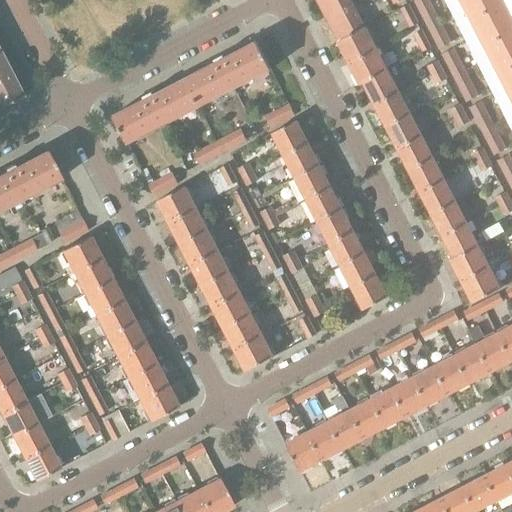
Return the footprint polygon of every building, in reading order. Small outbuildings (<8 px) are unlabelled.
[(349,0),(317,0),(327,19),(352,6),(349,0)] [(416,0),(414,1),(419,9),(429,3),(427,0),(416,0)] [(511,49),(511,11),(511,9),(505,0),(476,0),(463,7),(491,60),(511,49)] [(433,11),(429,3),(419,9),(423,17),(433,11)] [(327,19),(332,28),(339,41),(364,28),(352,6),(327,19)] [(417,24),(407,6),(400,9),(410,28),(417,24)] [(423,17),(427,25),(437,19),(433,11),(423,17)] [(441,27),(437,19),(427,25),(431,32),(441,27)] [(431,32),(435,40),(445,35),(441,27),(431,32)] [(364,28),(339,41),(337,42),(349,63),(375,50),(364,28)] [(429,49),(420,31),(413,34),(423,52),(429,49)] [(450,42),(445,35),(435,40),(439,48),(450,42)] [(223,56),(214,61),(215,63),(184,79),(198,106),(223,93),(270,70),(256,42),(224,58),(223,56)] [(442,54),(446,62),(457,56),(453,48),(442,54)] [(511,49),(491,60),(511,101),(511,49)] [(375,50),(349,63),(360,85),(363,83),(386,72),(375,50)] [(0,79),(11,73),(0,52),(0,51),(0,79)] [(461,64),(457,56),(446,62),(450,70),(461,64)] [(427,66),(432,75),(441,70),(436,62),(427,66)] [(450,70),(454,78),(465,72),(461,64),(450,70)] [(445,79),(441,70),(432,75),(436,84),(445,79)] [(386,72),(363,83),(375,106),(398,94),(386,72)] [(469,80),(465,72),(454,78),(458,86),(469,80)] [(0,108),(23,96),(11,73),(0,79),(0,108)] [(152,93),(143,97),(144,100),(112,117),(126,144),(198,106),(184,79),(153,95),(152,93)] [(458,86),(462,94),(473,88),(469,80),(458,86)] [(477,96),(473,88),(462,94),(466,102),(477,96)] [(398,94),(375,106),(386,128),(409,115),(398,94)] [(469,108),(473,115),(484,110),(480,102),(469,108)] [(288,105),(281,109),(286,120),(294,116),(288,105)] [(450,110),(454,119),(463,114),(459,105),(450,110)] [(281,109),(273,113),(278,124),(286,120),(281,109)] [(489,118),(484,110),(473,115),(477,123),(489,118)] [(270,128),(278,124),(273,113),(265,117),(270,128)] [(468,123),(463,114),(454,119),(459,127),(468,123)] [(409,115),(386,128),(398,149),(420,137),(409,115)] [(477,123),(481,131),(493,126),(489,118),(477,123)] [(238,145),(267,130),(262,121),(241,131),(240,130),(232,134),(238,145)] [(272,134),(284,157),(307,145),(295,122),(272,134)] [(497,133),(493,126),(481,131),(486,139),(497,133)] [(486,139),(490,147),(501,141),(497,133),(486,139)] [(230,149),(238,145),(232,134),(224,138),(230,149)] [(420,137),(398,149),(409,171),(432,159),(420,137)] [(222,153),(230,149),(224,138),(217,142),(222,153)] [(505,149),(501,141),(490,147),(494,155),(505,149)] [(214,157),(222,153),(217,142),(209,146),(214,157)] [(284,157),(295,179),(318,166),(307,145),(284,157)] [(206,161),(214,157),(209,146),(201,150),(206,161)] [(473,154),(477,163),(486,158),(482,149),(473,154)] [(198,165),(206,161),(201,150),(193,154),(198,165)] [(0,210),(60,179),(46,152),(14,168),(12,165),(4,170),(5,173),(0,175),(0,210)] [(497,161),(501,169),(511,163),(508,155),(497,161)] [(491,167),(486,158),(477,163),(482,172),(491,167)] [(432,159),(409,171),(420,193),(443,181),(432,159)] [(501,169),(505,177),(511,172),(511,163),(501,169)] [(238,168),(243,177),(252,173),(247,164),(238,168)] [(226,165),(219,168),(229,187),(236,183),(226,165)] [(295,179),(307,200),(330,188),(318,166),(295,179)] [(172,173),(164,177),(169,188),(177,184),(172,173)] [(256,182),(252,173),(243,177),(247,186),(256,182)] [(169,188),(164,177),(156,181),(161,192),(169,188)] [(156,181),(148,185),(153,196),(161,192),(156,181)] [(443,181),(420,193),(431,214),(454,203),(443,181)] [(168,222),(195,208),(184,187),(157,201),(168,222)] [(318,222),(341,210),(330,188),(307,200),(318,222)] [(232,194),(242,212),(249,208),(239,190),(232,194)] [(495,198),(500,207),(509,202),(504,193),(495,198)] [(254,199),(258,207),(264,204),(260,196),(254,199)] [(274,217),(299,205),(296,199),(279,207),(281,210),(273,214),(270,208),(261,212),(265,222),(274,217)] [(511,211),(511,207),(509,202),(500,207),(505,216),(511,211)] [(454,203),(431,214),(443,236),(466,224),(454,203)] [(179,243),(206,230),(195,208),(168,222),(179,243)] [(249,208),(242,212),(251,230),(258,226),(249,208)] [(318,222),(329,244),(352,232),(341,210),(318,222)] [(279,226),(274,217),(265,222),(270,230),(279,226)] [(82,221),(74,225),(79,235),(87,231),(82,221)] [(466,224),(443,236),(454,258),(477,246),(470,232),(476,229),(471,221),(466,224)] [(74,225),(66,229),(71,239),(79,235),(74,225)] [(45,243),(53,239),(47,228),(39,232),(45,243)] [(58,233),(60,236),(63,243),(71,239),(66,229),(58,233)] [(190,265),(217,251),(206,230),(179,243),(190,265)] [(329,244),(340,266),(364,254),(352,232),(329,244)] [(254,237),(264,254),(271,251),(262,233),(254,237)] [(72,272),(99,258),(88,237),(61,251),(72,272)] [(30,239),(22,244),(28,254),(36,250),(30,239)] [(20,258),(28,254),(22,244),(14,248),(20,258)] [(477,246),(454,258),(450,260),(461,282),(488,268),(488,267),(477,246)] [(14,248),(6,252),(12,262),(20,258),(14,248)] [(201,286),(228,272),(217,251),(190,265),(201,286)] [(273,272),(280,268),(271,251),(264,254),(273,272)] [(6,252),(0,254),(0,259),(4,266),(12,262),(6,252)] [(283,256),(288,265),(297,260),(292,252),(283,256)] [(340,266),(351,287),(375,275),(364,254),(340,266)] [(83,294),(110,280),(99,258),(72,272),(83,294)] [(302,269),(297,260),(288,265),(293,274),(302,269)] [(488,268),(461,282),(472,303),(499,289),(491,274),(497,271),(493,264),(488,267),(488,268)] [(24,270),(33,288),(40,284),(31,266),(24,270)] [(0,288),(19,278),(18,277),(14,268),(0,274),(0,288)] [(212,308),(239,294),(228,272),(201,286),(212,308)] [(276,279),(286,297),(293,293),(284,275),(276,279)] [(364,310),(387,298),(375,275),(351,287),(364,310)] [(296,282),(299,287),(308,282),(305,277),(296,282)] [(94,315),(121,301),(110,280),(83,294),(94,315)] [(25,290),(21,282),(12,287),(16,295),(25,290)] [(25,290),(16,295),(20,303),(30,298),(25,290)] [(37,296),(46,313),(54,309),(45,292),(37,296)] [(295,314),(302,311),(293,293),(286,297),(295,314)] [(223,329),(250,315),(239,294),(212,308),(223,329)] [(306,300),(311,309),(320,304),(315,295),(306,300)] [(481,304),(484,311),(502,302),(498,295),(481,304)] [(105,337),(132,323),(121,301),(94,315),(105,337)] [(324,313),(320,304),(311,309),(315,318),(324,313)] [(481,304),(463,313),(467,320),(484,311),(481,304)] [(54,309),(46,313),(55,331),(57,335),(65,331),(63,327),(54,309)] [(440,328),(457,319),(453,312),(436,321),(440,328)] [(234,351),(261,337),(250,315),(223,329),(234,351)] [(308,339),(315,335),(306,317),(298,321),(308,339)] [(436,321),(419,330),(422,338),(440,328),(436,321)] [(116,358),(143,344),(132,323),(105,337),(116,358)] [(475,345),(475,346),(488,372),(509,362),(495,335),(485,340),(477,325),(468,331),(475,345)] [(48,334),(43,326),(34,331),(38,339),(48,334)] [(511,360),(511,326),(495,335),(509,362),(511,360)] [(76,352),(65,331),(57,335),(59,339),(68,356),(76,352)] [(48,334),(38,339),(43,347),(52,342),(48,334)] [(398,350),(415,341),(412,334),(394,343),(398,350)] [(245,372),(272,358),(261,337),(234,351),(245,372)] [(394,343),(377,352),(380,360),(398,350),(394,343)] [(127,379),(154,365),(143,344),(116,358),(127,379)] [(488,372),(475,346),(453,357),(467,383),(488,372)] [(76,352),(68,356),(77,373),(85,369),(76,352)] [(356,372),(373,363),(369,356),(352,365),(356,372)] [(453,357),(432,368),(446,394),(467,383),(453,357)] [(1,358),(0,358),(0,385),(12,380),(1,358)] [(138,400),(165,386),(154,365),(127,379),(138,400)] [(352,365),(335,375),(338,382),(356,372),(352,365)] [(446,394),(432,368),(411,379),(425,406),(446,394)] [(70,377),(65,369),(56,374),(61,382),(70,377)] [(70,377),(61,382),(65,390),(74,385),(70,377)] [(81,381),(90,398),(97,394),(88,377),(81,381)] [(314,394),(331,385),(327,378),(310,387),(314,394)] [(390,390),(404,417),(425,406),(411,379),(390,390)] [(12,380),(0,385),(0,413),(23,401),(12,380)] [(149,421),(176,407),(165,386),(138,400),(149,421)] [(310,387),(293,396),(296,404),(314,394),(310,387)] [(390,390),(369,401),(383,427),(404,417),(390,390)] [(97,394),(90,398),(99,415),(106,411),(97,394)] [(342,396),(340,397),(332,401),(340,416),(327,423),(341,449),(362,438),(348,412),(350,411),(342,396)] [(285,400),(267,410),(271,417),(289,407),(285,400)] [(23,401),(0,413),(11,435),(35,423),(23,401)] [(369,401),(350,411),(348,412),(362,438),(383,427),(369,401)] [(128,432),(117,411),(101,419),(112,440),(128,432)] [(83,426),(92,421),(88,413),(79,418),(65,425),(69,433),(83,426)] [(45,417),(35,423),(11,435),(23,458),(46,445),(41,435),(51,429),(45,417)] [(87,434),(97,429),(92,421),(83,426),(87,434)] [(327,423),(306,434),(320,460),(341,449),(327,423)] [(320,460),(306,434),(285,444),(299,471),(320,460)] [(181,454),(184,459),(185,460),(203,450),(200,444),(181,454)] [(46,445),(23,458),(35,481),(58,468),(46,445)] [(157,466),(160,472),(177,464),(174,458),(157,466)] [(485,476),(497,500),(511,491),(511,476),(506,465),(485,476)] [(139,476),(142,481),(142,482),(160,472),(157,466),(139,476)] [(485,476),(463,488),(475,511),(497,500),(485,476)] [(115,488),(118,494),(135,485),(132,479),(115,488)] [(196,491),(207,511),(221,511),(232,506),(219,479),(196,491)] [(97,497),(99,502),(100,503),(118,494),(115,488),(97,497)] [(441,499),(447,511),(473,511),(475,511),(463,488),(441,499)] [(175,502),(180,511),(207,511),(196,491),(175,502)] [(447,511),(441,499),(419,510),(419,511),(447,511)] [(83,511),(93,507),(93,506),(90,501),(73,510),(73,511),(83,511)] [(155,511),(180,511),(175,502),(155,511)]
